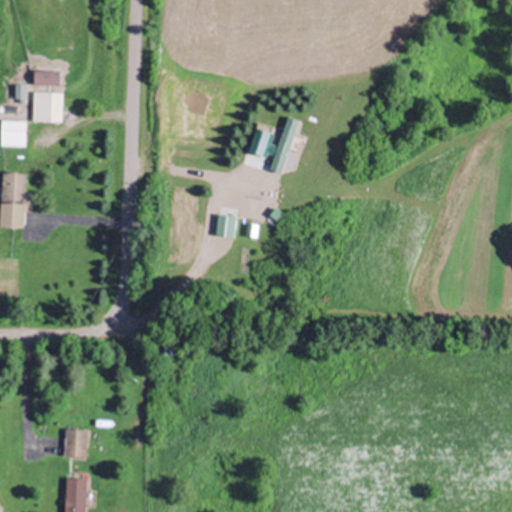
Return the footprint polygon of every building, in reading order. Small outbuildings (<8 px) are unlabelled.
[(59,83),(59,69),(34,69),(34,83),(59,83)] [(62,121),(62,90),(32,90),(32,121),(62,121)] [(24,145),(24,118),(1,118),(1,145),(24,145)] [(269,167),(279,171),(296,125),(286,121),(269,167)] [(1,170),(0,225),(26,225),(27,171),(1,170)] [(235,214),(217,212),(215,235),(233,236),(235,214)] [(187,339),(163,339),(163,352),(187,352),(187,339)] [(86,427),(64,427),(64,456),(86,456),(86,427)] [(85,511),(86,476),(65,476),(64,511),(85,511)]
